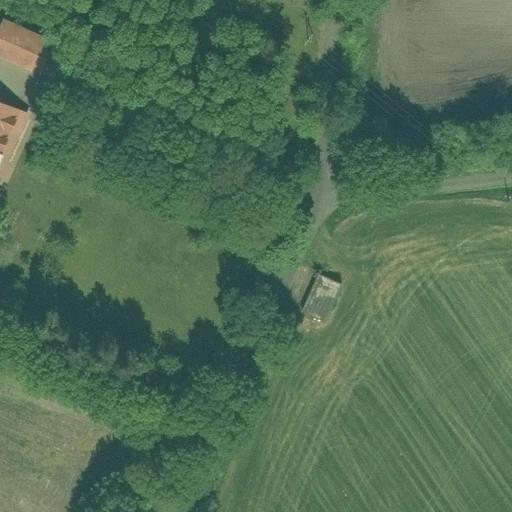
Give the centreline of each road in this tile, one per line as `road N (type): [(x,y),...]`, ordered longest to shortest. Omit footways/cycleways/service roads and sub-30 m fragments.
road 1 (unclassified): [(175,511),(323,189)]
road 2 (unclassified): [(323,189),(338,0)]
road 3 (unclassified): [(323,189),(511,167)]
